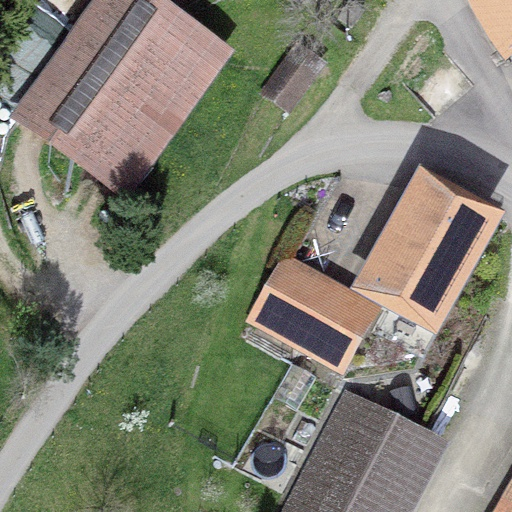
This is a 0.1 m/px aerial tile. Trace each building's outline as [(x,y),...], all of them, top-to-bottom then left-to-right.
[(143,0),(104,0),(20,117),(121,190),(219,55),(143,0)] [(511,0),(474,0),(499,50),(511,39),(511,0)] [(349,2),(338,18),(351,28),(363,12),(349,2)] [(297,50),(264,94),(287,111),(320,66),(297,50)] [(424,190),(368,290),(431,326),(487,226),(424,190)] [(288,268),(258,320),(337,366),(367,313),(288,268)] [(293,366),(274,398),(296,411),(315,379),(293,366)] [(351,403),(293,511),(384,511),(422,441),(351,403)] [(511,511),(511,488),(498,511),(511,511)]
